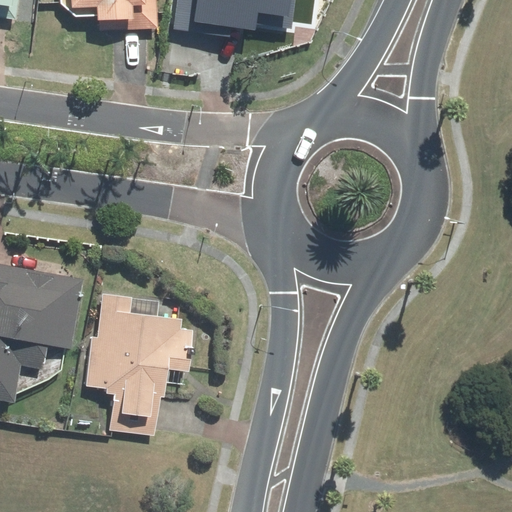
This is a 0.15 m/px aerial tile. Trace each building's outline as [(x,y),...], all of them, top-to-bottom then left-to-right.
[(0,0),(0,15),(19,18),(20,0),(0,0)] [(59,0),(59,1),(76,16),(99,16),(99,27),(156,27),(156,0),(59,0)] [(177,0),(187,43),(291,16),(286,0),(177,0)] [(83,279),(0,263),(0,397),(15,400),(22,362),(46,366),(51,343),(71,346),(83,279)] [(182,297),(99,294),(98,335),(89,335),(87,385),(103,386),(102,391),(112,391),(111,432),(160,434),(162,396),(167,396),(167,382),(185,383),(186,370),(197,371),(199,326),(186,326),(186,312),(180,312),(182,297)]
